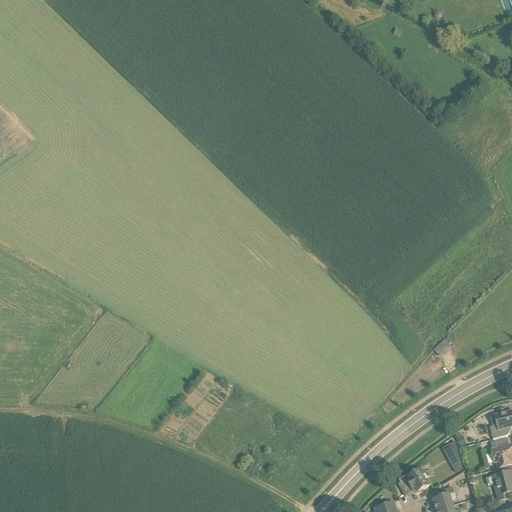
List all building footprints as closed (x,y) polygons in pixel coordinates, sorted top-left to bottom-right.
[(435,349),(441,356),(450,347),(444,340),(435,349)] [(491,418),(493,428),(490,428),(494,441),(508,437),(509,434),(506,432),(505,430),(511,428),(511,411),(495,417),(491,418)] [(460,448),(466,445),(461,434),(455,437),(460,448)] [(511,449),(511,446),(509,447),(507,440),(491,444),(493,451),(492,452),(495,465),(497,464),(499,470),(511,466),(511,465),(511,460),(511,459),(511,449)] [(443,449),(446,456),(458,450),(455,442),(443,449)] [(464,470),(462,463),(453,468),(457,475),(464,470)] [(406,498),(411,495),(418,491),(419,493),(431,486),(427,479),(428,478),(427,476),(425,472),(424,473),(422,470),(409,478),(407,476),(399,481),(401,484),(399,485),(406,498)] [(499,503),(510,501),(509,495),(511,494),(511,472),(493,478),(486,479),(488,486),(494,484),(499,503)] [(456,500),(455,494),(453,489),(441,492),(443,498),(433,501),(437,511),(454,507),(452,502),(456,500)]
